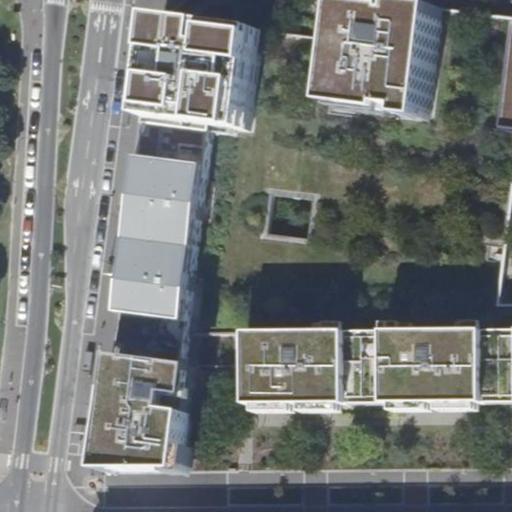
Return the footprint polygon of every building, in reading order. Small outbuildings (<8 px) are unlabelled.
[(313,199),(309,223),(505,247),(511,192),(511,26),(501,25),(442,18),(443,10),(359,0),(349,0),(346,21),(344,42),(317,39),(297,197),(313,199)] [(511,18),(443,10),(442,18),(501,25),(511,26),(511,18)] [(297,197),(317,39),(244,29),(160,18),(140,182),(118,358),(187,367),(235,366),(235,341),(248,341),(248,334),(279,334),(290,238),(266,235),(271,194),(297,197)] [(290,238),(279,334),(511,331),(511,304),(498,304),(505,247),(309,223),(307,240),(290,238)] [(511,331),(279,334),(248,334),(248,341),(249,406),(511,404),(511,331)] [(184,472),(197,369),(187,367),(118,358),(103,473),(184,472)]
